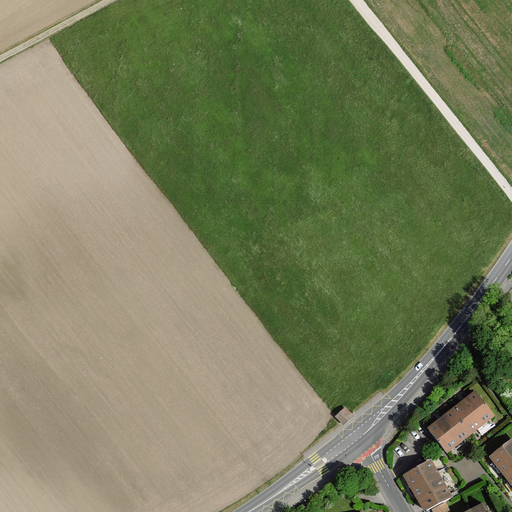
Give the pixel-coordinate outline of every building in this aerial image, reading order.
[(478,393),(432,429),(450,452),(496,416),(478,393)] [(346,409),(337,418),(343,425),(352,416),(346,409)] [(511,443),(492,459),(511,484),(511,443)] [(411,472),(405,476),(425,511),(431,508),(444,501),(449,498),(429,462),(411,472)] [(432,511),(449,511),(444,501),(431,508),(432,511)]
